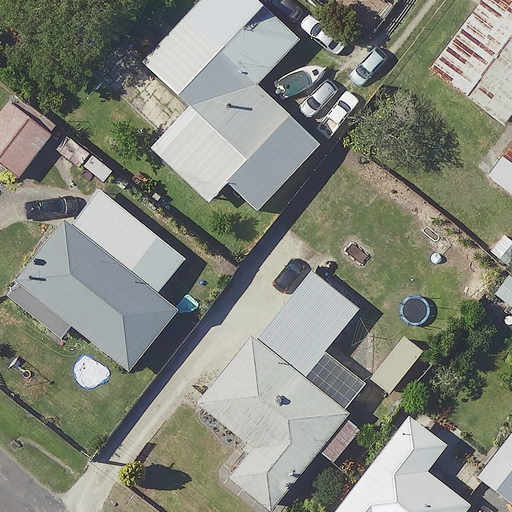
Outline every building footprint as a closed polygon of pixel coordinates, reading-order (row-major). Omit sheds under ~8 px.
[(179,0),(133,51),(110,30),(67,77),(139,144),(197,197),(214,178),(246,207),(308,140),(244,81),(287,34),(249,0),(179,0)] [(511,0),(465,0),(416,64),(490,120),(511,91),(511,0)] [(54,113),(12,79),(0,94),(0,166),(7,172),(54,113)] [(511,120),(474,170),(511,198),(511,120)] [(107,223),(90,246),(52,216),(0,281),(0,294),(46,331),(57,317),(118,366),(165,306),(142,287),(160,265),(107,223)] [(348,306),(266,239),(224,290),(253,313),(184,397),(238,441),(214,470),(257,506),(307,446),(322,458),(348,426),(330,411),(353,382),(313,349),(348,306)] [(511,280),(498,269),(482,290),(511,312),(511,280)] [(429,445),(393,417),(318,511),(449,511),(459,500),(414,465),(429,445)] [(511,449),(484,485),(511,507),(511,449)]
